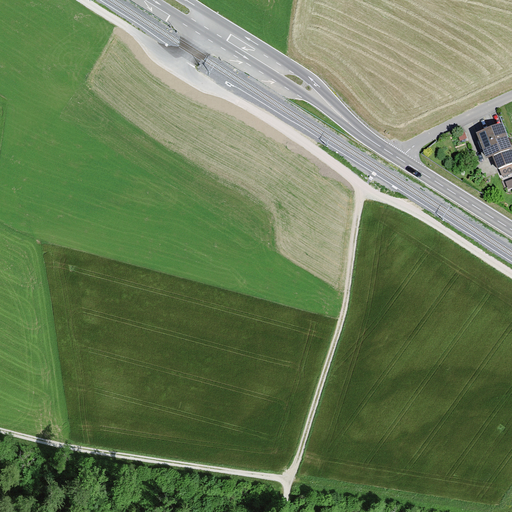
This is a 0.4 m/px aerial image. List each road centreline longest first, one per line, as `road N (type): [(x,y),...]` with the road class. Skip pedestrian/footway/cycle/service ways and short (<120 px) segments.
road 1 (track): [(289,480),(347,298),(362,186),(262,113),(176,67)]
road 2 (track): [(284,511),(289,480),(0,429)]
road 3 (secondary): [(161,0),(326,107)]
road 4 (secondary): [(326,107),(308,85),(178,0)]
road 5 (track): [(362,186),(511,275)]
road 6 (secondary): [(511,229),(391,154)]
road 7 (unclassified): [(391,154),(511,94)]
